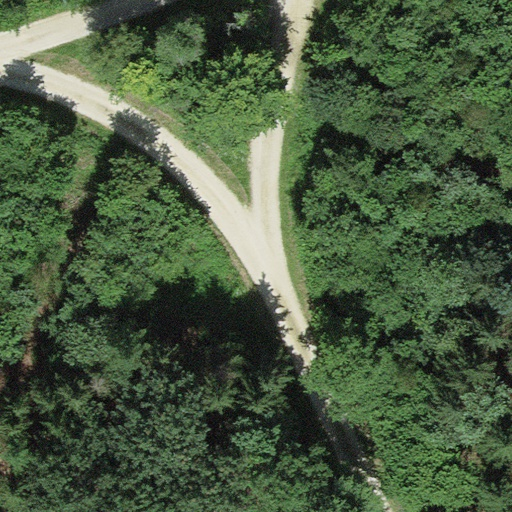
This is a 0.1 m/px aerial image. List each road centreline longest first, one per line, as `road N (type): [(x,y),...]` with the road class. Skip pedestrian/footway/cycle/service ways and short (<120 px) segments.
road 1 (track): [(0,64),(85,95),(179,155),(265,250)]
road 2 (track): [(265,250),(376,511)]
road 3 (track): [(265,250),(278,82),(309,0)]
road 4 (track): [(0,48),(145,0)]
